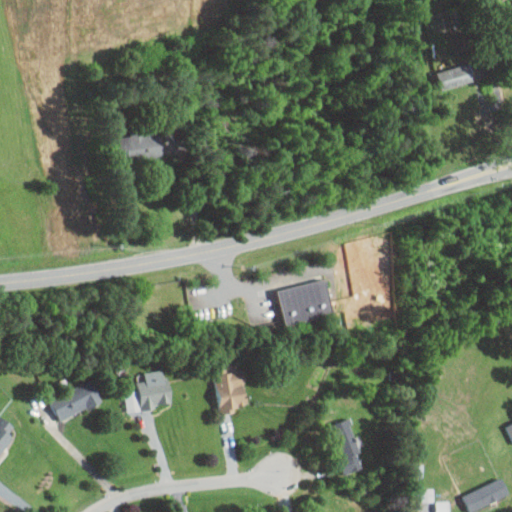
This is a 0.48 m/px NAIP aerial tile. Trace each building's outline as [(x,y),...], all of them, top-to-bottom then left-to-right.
[(475,80),(470,62),(437,71),(442,89),(475,80)] [(118,136),(118,156),(162,157),(162,130),(131,130),(131,136),(118,136)] [(278,289),(287,327),(334,316),(326,278),(278,289)] [(227,371),(227,364),(216,364),(219,412),(238,411),(237,404),(246,404),(244,370),(227,371)] [(127,411),(172,404),(169,377),(164,378),(163,369),(144,372),(145,380),(137,381),(138,390),(124,392),(127,411)] [(102,401),(92,380),(51,400),(61,420),(102,401)] [(0,453),(14,436),(10,432),(15,426),(0,414),(0,453)] [(331,425),(345,460),(340,463),(345,475),(363,468),(357,453),(361,452),(347,418),(331,425)] [(511,494),(504,477),(463,494),(470,511),(511,494)] [(422,501),(434,501),(434,488),(422,488),(422,501)] [(450,511),(450,501),(436,501),(436,511),(450,511)]
